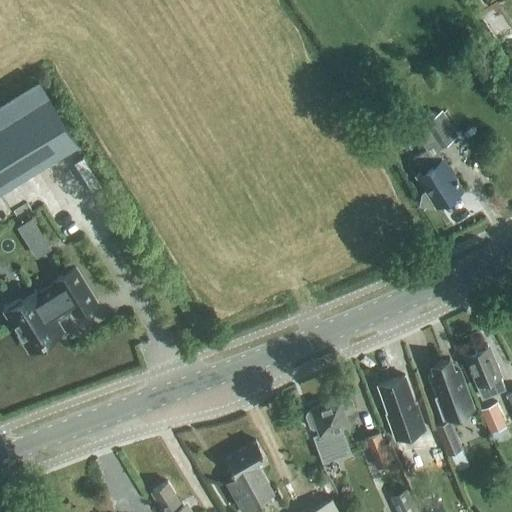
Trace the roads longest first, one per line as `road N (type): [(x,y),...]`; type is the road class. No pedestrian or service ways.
road 1 (primary): [(0,455),(324,340),(511,247)]
road 2 (track): [(214,511),(148,404)]
